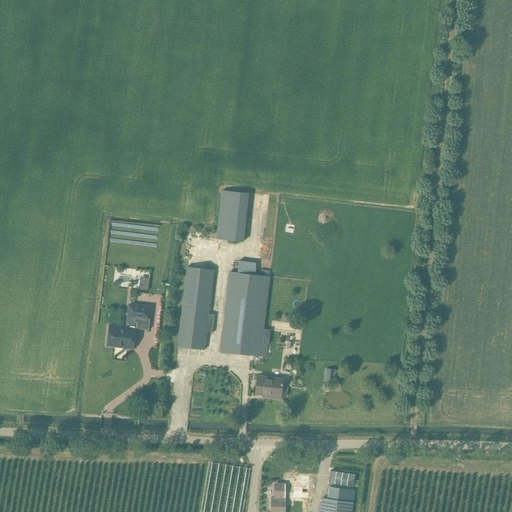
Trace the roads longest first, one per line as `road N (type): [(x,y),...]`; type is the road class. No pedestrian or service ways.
road 1 (track): [(411,445),(455,0)]
road 2 (tertiary): [(411,445),(0,430)]
